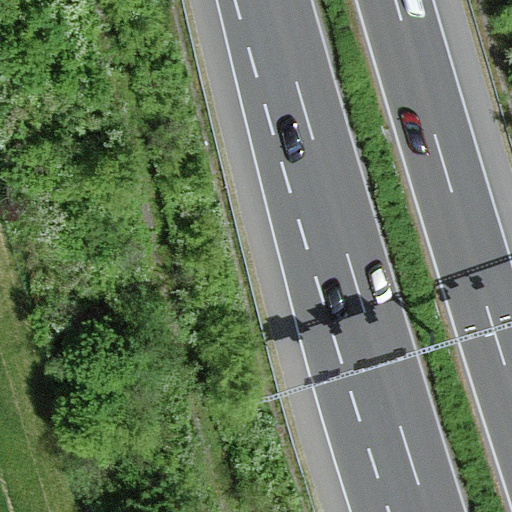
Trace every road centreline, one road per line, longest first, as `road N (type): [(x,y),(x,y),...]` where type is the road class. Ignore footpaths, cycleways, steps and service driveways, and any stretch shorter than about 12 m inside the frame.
road 1 (motorway): [(272,0),(436,511)]
road 2 (motorway): [(511,373),(401,0)]
